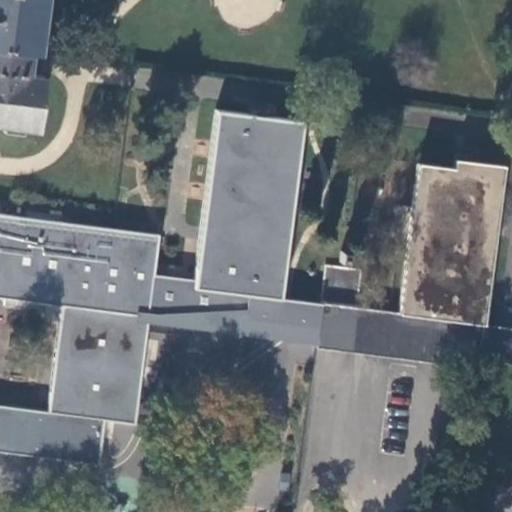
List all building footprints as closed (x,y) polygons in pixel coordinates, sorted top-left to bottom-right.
[(0,0),(0,49),(26,52),(36,53),(42,0),(0,0)] [(26,52),(0,49),(0,125),(33,129),(40,75),(23,73),(24,64),(26,52)] [(195,266),(193,287),(277,295),(301,124),(218,113),(195,266)] [(421,153),(398,312),(483,322),(503,164),(421,153)] [(0,451),(98,463),(100,422),(134,422),(146,316),(150,287),(151,270),(153,260),(156,236),(0,217),(0,451)] [(341,262),(349,263),(350,254),(342,253),(341,262)] [(150,287),(146,316),(187,321),(193,287),(195,266),(153,260),(151,270),(171,273),(169,289),(150,287)] [(362,271),(323,266),(319,301),(358,305),(362,271)] [(277,295),(193,287),(187,321),(186,329),(316,347),(456,365),(477,368),(479,357),(483,322),(398,312),(358,305),(319,301),(277,295)] [(511,325),(506,325),(483,322),(479,357),(497,360),(511,361),(511,325)] [(282,473),(279,490),(289,491),(291,474),(282,473)] [(477,502),(475,511),(489,511),(491,503),(477,502)]
